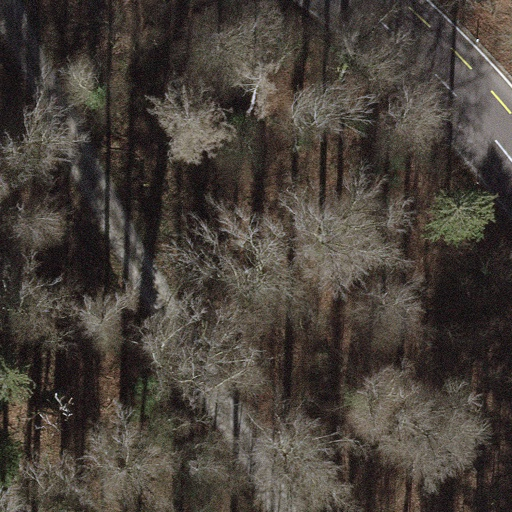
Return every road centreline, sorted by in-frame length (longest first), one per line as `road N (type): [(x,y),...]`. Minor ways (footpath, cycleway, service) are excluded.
road 1 (track): [(263,511),(166,378),(0,12)]
road 2 (tertiary): [(511,157),(463,96),(356,0)]
